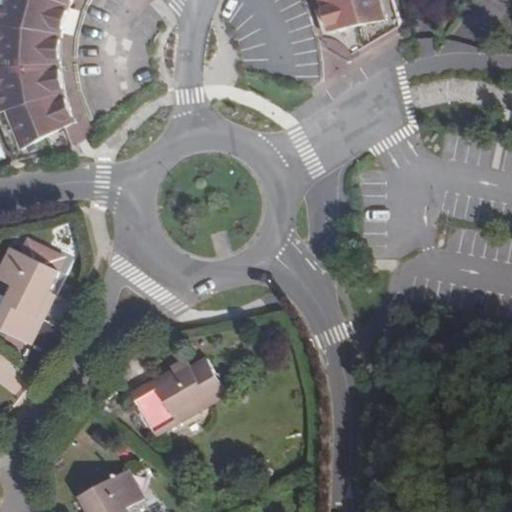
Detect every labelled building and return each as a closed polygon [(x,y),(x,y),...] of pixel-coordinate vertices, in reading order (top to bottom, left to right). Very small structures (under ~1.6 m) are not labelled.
[(0,0),(0,119),(16,159),(50,152),(72,146),(66,128),(71,107),(66,96),(62,61),(64,36),(71,9),(75,0),(0,0)] [(319,0),(322,6),(332,33),(341,34),(350,39),(355,44),(359,49),(401,25),(393,0),(319,0)] [(71,107),(66,128),(77,123),(71,107)] [(16,247),(2,274),(18,282),(9,300),(0,319),(0,322),(35,339),(55,300),(48,296),(53,287),(61,268),(16,247)] [(59,291),(53,287),(48,296),(55,300),(59,291)] [(0,372),(8,357),(0,352),(0,372)] [(179,367),(194,359),(192,355),(176,363),(179,367)] [(197,364),(194,359),(179,367),(138,390),(161,431),(232,391),(213,356),(197,364)] [(132,511),(130,506),(147,497),(131,468),(84,494),(93,511),(132,511)]
